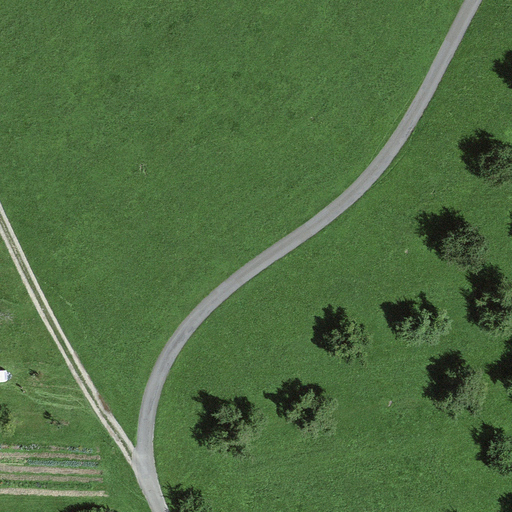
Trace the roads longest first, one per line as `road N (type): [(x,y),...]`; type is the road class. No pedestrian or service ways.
road 1 (unclassified): [(162,511),(151,492),(146,445),(152,393),(175,347),(213,306),(361,187),(402,137),(474,0)]
road 2 (track): [(151,492),(48,314),(0,208)]
